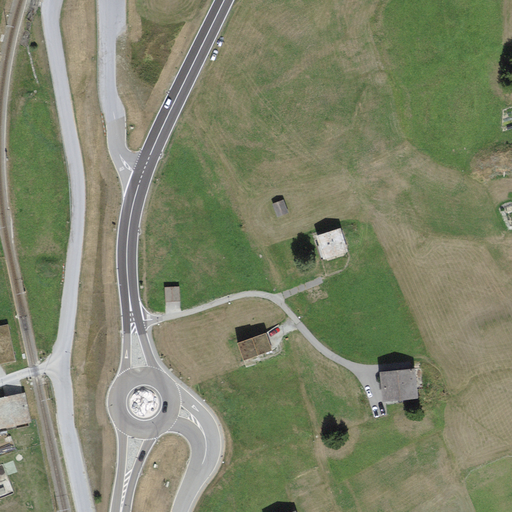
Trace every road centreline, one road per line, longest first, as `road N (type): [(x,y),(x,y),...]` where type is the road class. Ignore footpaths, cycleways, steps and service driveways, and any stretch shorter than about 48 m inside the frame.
road 1 (secondary): [(223,0),(141,175),(126,261)]
road 2 (unclassified): [(0,382),(63,365),(84,511)]
road 3 (secondary): [(166,386),(143,340),(126,261)]
road 4 (secondary): [(126,261),(118,390)]
road 5 (residential): [(172,410),(201,428),(206,446),(178,511)]
